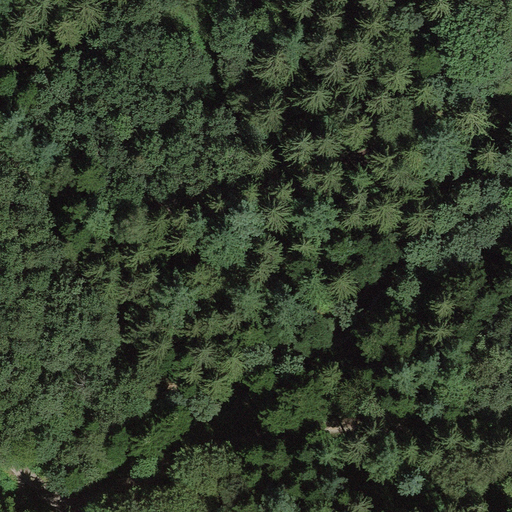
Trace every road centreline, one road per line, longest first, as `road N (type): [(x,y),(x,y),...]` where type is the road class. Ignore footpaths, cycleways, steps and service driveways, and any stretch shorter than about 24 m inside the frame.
road 1 (track): [(503,0),(423,119),(378,155),(158,207),(61,188),(0,163)]
road 2 (track): [(511,430),(315,425),(115,485),(72,511)]
